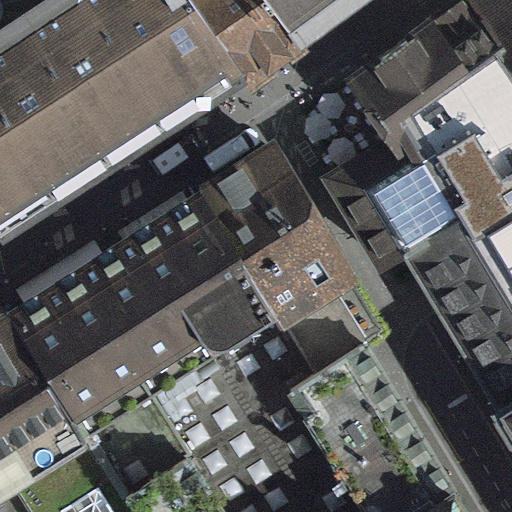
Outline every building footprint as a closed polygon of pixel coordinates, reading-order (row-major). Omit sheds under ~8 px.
[(48,0),(0,31),(0,228),(243,71),(196,0),(48,0)] [(275,0),(196,0),(243,71),(253,83),(307,43),(275,0)] [(275,0),(307,43),(365,0),(275,0)] [(471,0),(459,7),(447,15),(484,74),(497,66),(511,56),(511,39),(487,0),(471,0)] [(511,0),(487,0),(511,39),(511,0)] [(356,72),(393,131),(415,117),(484,74),(447,15),(356,72)] [(511,56),(497,66),(484,74),(415,117),(476,214),(511,269),(511,56)] [(393,131),(335,167),(396,264),(408,256),(476,214),(415,117),(393,131)] [(209,190),(249,256),(318,214),(278,149),(209,190)] [(119,247),(13,314),(91,437),(201,370),(287,318),(249,256),(209,190),(119,247)] [(356,276),(318,214),(249,256),(287,318),(340,286),(356,276)] [(508,414),(511,411),(511,269),(476,214),(408,256),(427,285),(508,414)] [(340,286),(287,318),(321,372),(294,388),(373,511),(441,511),(469,495),(340,286)] [(13,314),(0,322),(0,496),(5,505),(97,446),(91,437),(13,314)] [(97,446),(142,511),(373,511),(294,388),(321,372),(287,318),(201,370),(91,437),(97,446)] [(479,511),(469,495),(441,511),(479,511)]
